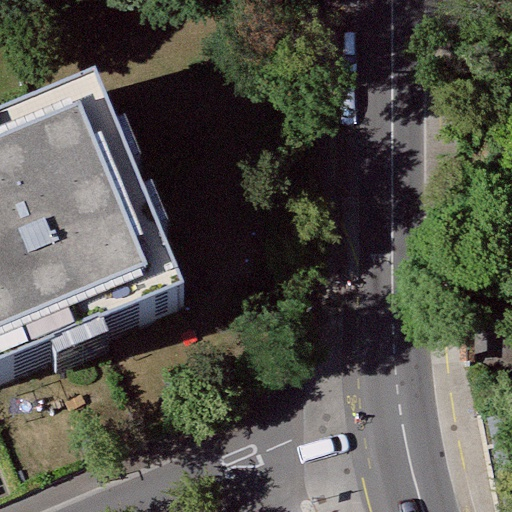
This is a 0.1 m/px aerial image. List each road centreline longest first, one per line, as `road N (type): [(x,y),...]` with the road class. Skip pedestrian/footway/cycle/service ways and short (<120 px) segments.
road 1 (primary): [(397,409),(391,0)]
road 2 (residential): [(98,511),(298,430),(397,409)]
